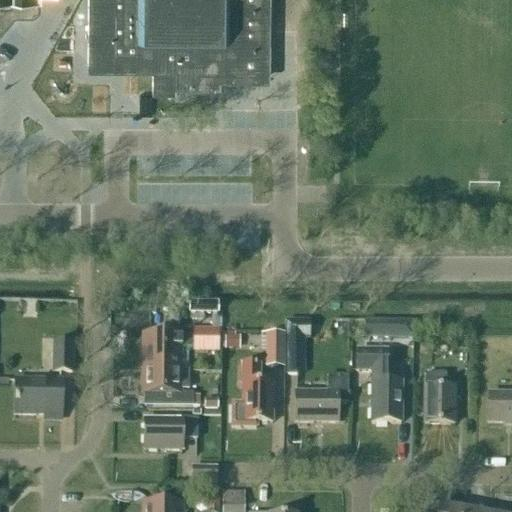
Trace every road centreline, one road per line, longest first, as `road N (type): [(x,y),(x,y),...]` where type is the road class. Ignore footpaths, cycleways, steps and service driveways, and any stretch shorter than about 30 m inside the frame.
road 1 (residential): [(511,474),(362,470)]
road 2 (residential): [(102,337),(99,411),(85,444),(50,461)]
